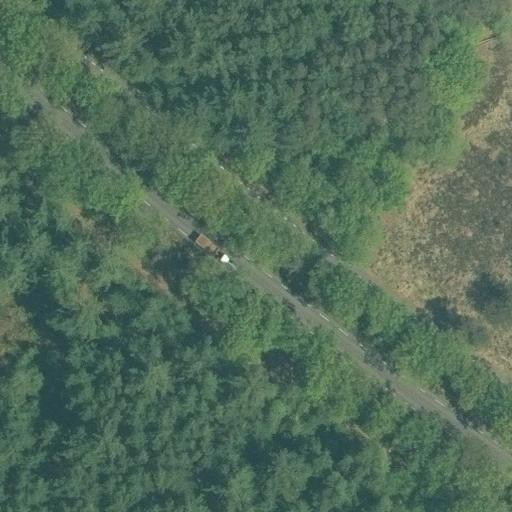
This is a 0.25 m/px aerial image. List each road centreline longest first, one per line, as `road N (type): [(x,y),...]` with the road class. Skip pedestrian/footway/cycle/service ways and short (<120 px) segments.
road 1 (secondary): [(511,470),(173,213),(0,68)]
road 2 (track): [(469,511),(0,145)]
